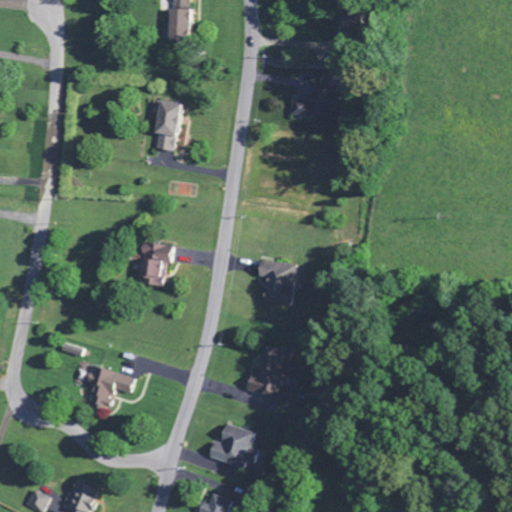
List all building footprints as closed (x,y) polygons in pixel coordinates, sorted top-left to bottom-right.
[(178,0),(178,8),(196,8),(196,0),(178,0)] [(199,12),(176,11),(175,43),(198,44),(199,12)] [(293,118),(333,122),(337,87),(315,85),(313,104),(294,101),(293,118)] [(159,152),(181,155),(188,107),(166,104),(159,152)] [(178,249),(148,246),(144,285),(167,288),(170,267),(176,268),(178,249)] [(296,309),(300,268),(263,264),(261,280),(268,281),(265,306),(296,309)] [(68,356),(84,359),(85,352),(69,349),(68,356)] [(299,405),(302,392),(293,390),(295,382),(301,384),(305,370),(293,367),(296,354),(274,350),(272,360),(265,358),(262,369),(268,370),(266,378),(255,376),(251,395),(299,405)] [(139,383),(94,368),(89,385),(95,387),(88,407),(112,415),(116,403),(114,403),(118,392),(134,398),(139,383)] [(247,472),(249,465),(259,468),(263,455),(254,452),(259,437),(231,427),(225,447),(218,445),(213,461),(247,472)] [(71,494),(67,505),(78,509),(76,511),(98,511),(105,493),(80,484),(76,496),(71,494)] [(40,511),(48,511),(54,501),(37,493),(30,506),(40,511)] [(234,511),(237,505),(218,497),(213,508),(207,506),(204,511),(234,511)]
